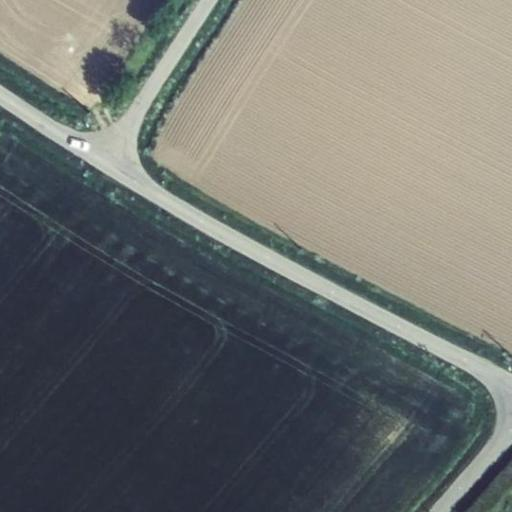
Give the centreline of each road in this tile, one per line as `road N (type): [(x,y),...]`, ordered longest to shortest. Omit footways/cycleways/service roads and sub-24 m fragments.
road 1 (unclassified): [(102,162),(511,382)]
road 2 (tertiary): [(102,162),(210,0)]
road 3 (tertiary): [(0,95),(102,162)]
